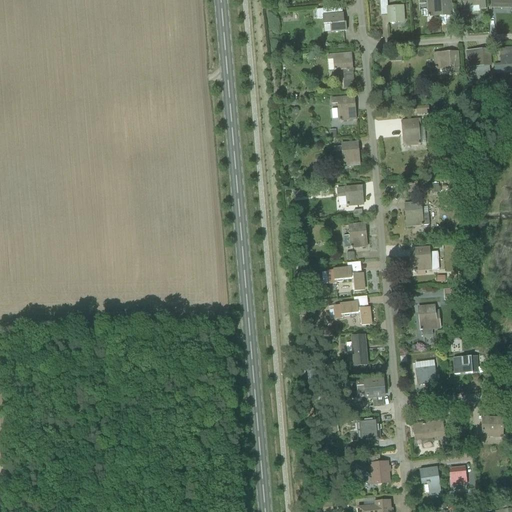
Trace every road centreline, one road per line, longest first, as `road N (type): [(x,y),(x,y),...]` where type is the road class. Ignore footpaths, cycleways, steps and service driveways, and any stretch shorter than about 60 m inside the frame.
road 1 (primary): [(264,511),(220,0)]
road 2 (residential): [(396,403),(363,46)]
road 3 (residential): [(363,46),(511,35)]
